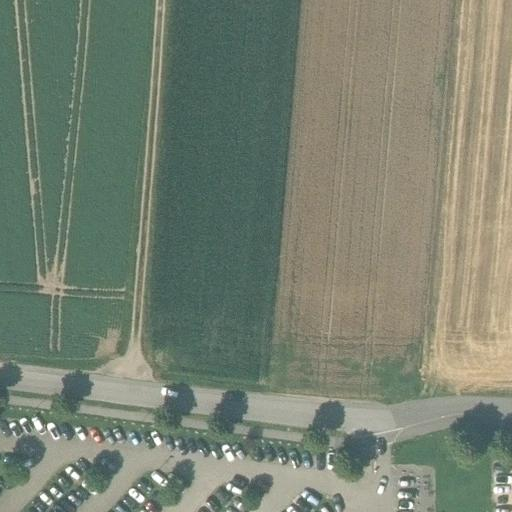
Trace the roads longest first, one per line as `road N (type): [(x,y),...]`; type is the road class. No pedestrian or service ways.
road 1 (residential): [(511,422),(418,415),(372,422),(0,377)]
road 2 (track): [(158,0),(129,394)]
